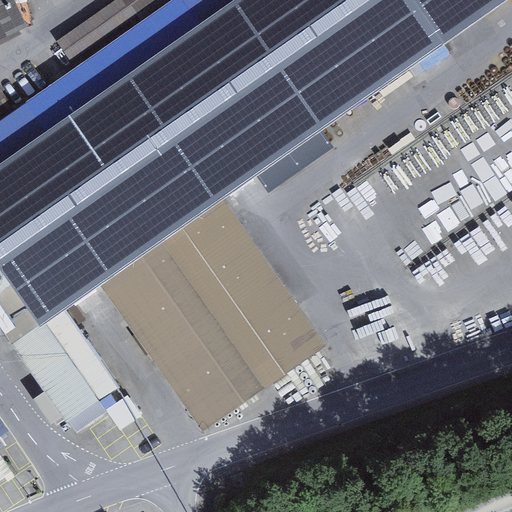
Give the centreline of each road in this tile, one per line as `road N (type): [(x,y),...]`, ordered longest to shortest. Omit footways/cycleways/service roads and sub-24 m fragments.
road 1 (unclassified): [(44,511),(511,357)]
road 2 (unknown): [(205,456),(107,292)]
